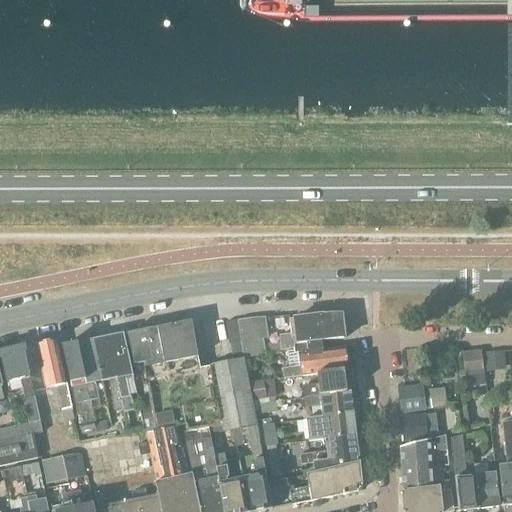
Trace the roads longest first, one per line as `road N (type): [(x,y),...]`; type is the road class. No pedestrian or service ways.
road 1 (tertiary): [(0,322),(239,279),(511,281)]
road 2 (secondary): [(511,187),(0,189)]
road 3 (residential): [(384,511),(374,338)]
